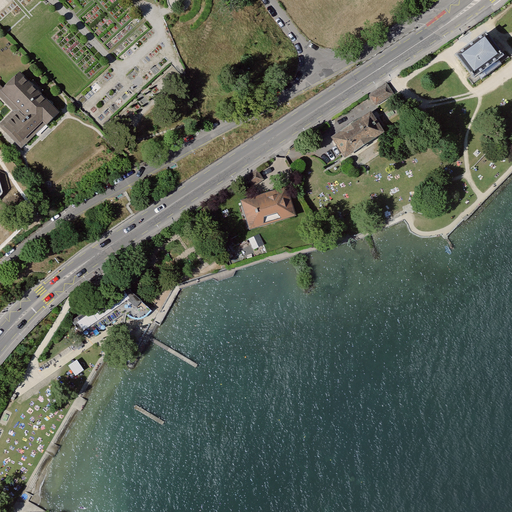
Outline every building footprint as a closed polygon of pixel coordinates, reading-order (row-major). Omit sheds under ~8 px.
[(486,33),(456,55),(477,83),(506,61),(486,33)] [(61,114),(21,73),(4,89),(0,84),(0,98),(0,99),(14,112),(0,126),(0,127),(23,150),(61,114)] [(371,113),(332,138),(346,160),(386,134),(371,113)] [(290,189),(243,202),(252,234),(299,220),(290,189)] [(124,286),(73,319),(87,338),(124,313),(131,318),(135,320),(142,320),(147,316),(152,311),(124,286)]
